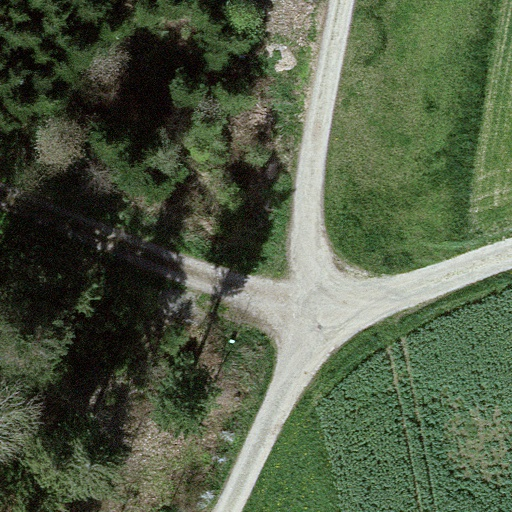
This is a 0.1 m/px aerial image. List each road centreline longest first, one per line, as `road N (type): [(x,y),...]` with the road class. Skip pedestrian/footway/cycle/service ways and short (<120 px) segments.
road 1 (track): [(0,180),(318,321)]
road 2 (track): [(318,321),(351,0)]
road 3 (track): [(213,511),(318,321)]
road 4 (track): [(318,321),(511,269)]
